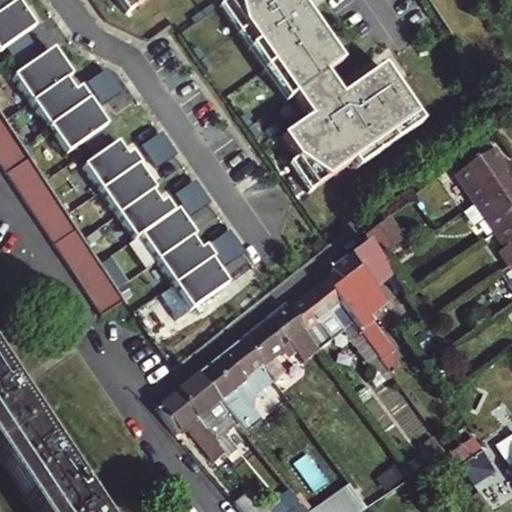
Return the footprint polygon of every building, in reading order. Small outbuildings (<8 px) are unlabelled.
[(0,0),(0,52),(27,35),(32,32),(15,6),(10,0),(0,0)] [(120,0),(110,0),(121,17),(128,12),(120,0)] [(120,0),(128,12),(146,0),(120,0)] [(298,0),(232,0),(228,3),(293,100),(307,122),(279,141),(293,162),(312,191),(349,167),(416,123),(383,73),(339,101),(325,79),(342,67),(298,0)] [(18,3),(15,6),(32,32),(35,29),(18,3)] [(286,104),(293,100),(228,3),(222,7),(286,104)] [(7,48),(23,72),(42,59),(27,35),(7,48)] [(50,54),(47,56),(56,70),(59,67),(50,54)] [(56,70),(47,56),(12,79),(64,157),(99,135),(82,109),(85,107),(76,94),(70,98),(62,85),(68,81),(59,67),(56,70)] [(108,69),(88,82),(103,105),(123,91),(108,69)] [(99,135),(102,133),(85,107),(82,109),(99,135)] [(10,133),(0,117),(0,166),(11,182),(101,318),(124,304),(10,133)] [(349,167),(354,174),(421,130),(416,123),(349,167)] [(139,147),(154,169),(174,156),(159,133),(139,147)] [(138,239),(188,313),(222,290),(213,276),(216,274),(209,263),(211,262),(203,250),(198,253),(189,241),(164,203),(159,207),(151,195),(134,170),(137,168),(140,167),(131,154),(126,158),(115,141),(81,165),(133,242),(138,239)] [(457,180),(476,208),(511,183),(511,165),(505,170),(495,154),(457,180)] [(312,191),(293,162),(286,166),(305,195),(312,191)] [(154,193),(137,168),(134,170),(151,195),(154,193)] [(175,193),(190,216),(210,202),(195,180),(175,193)] [(483,244),(495,236),(511,224),(511,183),(476,208),(464,217),(483,244)] [(168,201),(164,203),(189,241),(193,239),(168,201)] [(388,220),(365,237),(378,256),(401,240),(388,220)] [(511,224),(495,236),(507,253),(500,257),(509,271),(511,268),(511,224)] [(206,245),(221,268),(241,254),(227,232),(206,245)] [(333,276),(350,298),(338,307),(386,371),(396,363),(361,314),(379,302),(348,258),(330,272),(333,276)] [(288,312),(304,334),(338,307),(350,298),(333,276),(288,312)] [(241,342),(262,368),(289,347),(297,340),(304,349),(310,357),(317,352),(314,347),(304,334),(288,312),(285,308),(242,341),(241,342)] [(297,340),(289,347),(295,355),(304,349),(297,340)] [(241,342),(199,377),(219,403),(262,368),(241,342)] [(0,464),(31,511),(95,511),(79,488),(26,408),(0,368),(0,464)] [(199,377),(175,396),(223,456),(231,449),(214,427),(229,415),(219,403),(199,377)] [(254,411),(259,417),(271,407),(262,395),(254,400),(259,408),(254,411)] [(223,456),(175,396),(155,412),(175,437),(185,430),(213,464),(223,456)] [(511,436),(493,448),(507,470),(504,472),(511,484),(511,436)] [(480,453),(458,469),(472,490),(494,474),(480,453)] [(267,511),(247,486),(227,503),(233,511),(267,511)] [(363,511),(367,510),(349,486),(309,511),(363,511)] [(486,511),(476,497),(461,506),(465,511),(486,511)] [(303,511),(293,498),(271,511),(303,511)]
